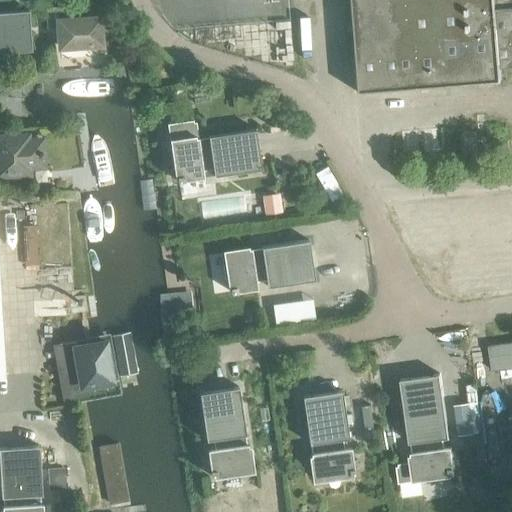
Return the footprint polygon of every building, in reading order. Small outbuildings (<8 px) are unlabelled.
[(511,0),(347,0),(355,91),(500,80),(499,67),(511,65),(511,0)] [(58,27),(59,47),(100,44),(98,18),(77,19),(76,7),(46,9),(47,27),(58,27)] [(0,12),(0,52),(31,50),(28,10),(0,12)] [(212,170),(209,143),(199,145),(195,123),(169,126),(177,182),(203,178),(202,171),(212,170)] [(208,136),(209,143),(212,170),(213,176),(261,169),(255,129),(208,136)] [(461,133),(463,155),(476,154),(475,132),(461,133)] [(0,137),(0,176),(28,175),(28,168),(42,167),(41,141),(27,141),(26,136),(0,137)] [(279,193),(262,196),(264,215),(282,212),(279,193)] [(261,247),(262,254),(266,281),(267,287),(314,280),(308,240),(261,247)] [(266,281),(262,254),(252,256),(251,249),(225,253),(231,293),(257,289),(256,282),(266,281)] [(65,374),(70,399),(88,396),(86,385),(111,380),(104,340),(73,346),(78,371),(65,374)] [(511,342),(488,346),(491,371),(511,367),(511,342)] [(409,443),(410,443),(442,438),(448,437),(439,374),(400,380),(409,443)] [(206,440),(213,439),(244,435),(245,435),(238,387),(199,393),(206,440)] [(309,444),(316,443),(342,439),(348,438),(341,391),(302,396),(309,444)] [(468,403),(454,405),(458,435),(472,434),(468,403)] [(244,435),(213,439),(214,449),(207,450),(211,476),(251,470),(247,444),(246,444),(244,435)] [(442,438),(410,443),(411,453),(410,453),(411,462),(397,464),(400,481),(454,473),(450,447),(443,448),(442,438)] [(342,439),(316,443),(317,453),(310,454),(314,480),(354,474),(350,448),(343,449),(342,439)] [(0,491),(0,497),(8,497),(34,495),(41,495),(38,446),(0,448),(0,491)] [(64,467),(47,468),(49,491),(65,490),(64,467)] [(34,495),(8,497),(8,506),(1,507),(1,511),(42,511),(42,504),(35,504),(34,495)]
